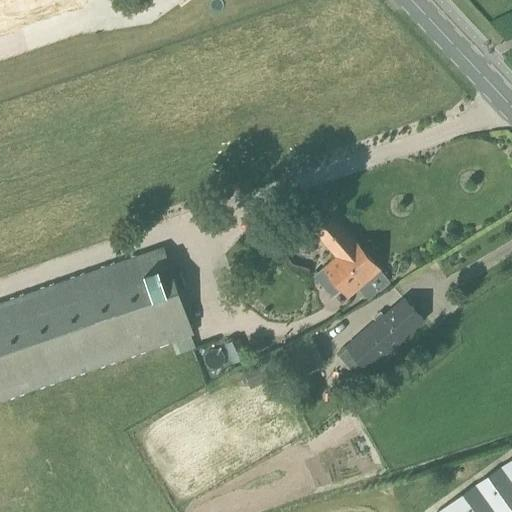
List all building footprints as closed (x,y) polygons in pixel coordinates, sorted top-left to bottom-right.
[(469,0),(485,16),(501,0),(469,0)] [(331,208),(352,212),(355,195),(334,191),(331,208)] [(333,217),(315,233),(337,258),(324,269),(342,290),(348,297),(379,270),(333,217)] [(162,247),(0,302),(0,400),(172,341),(177,353),(196,346),(192,334),(162,247)] [(324,269),(315,277),(333,298),(342,290),(324,269)] [(402,302),(348,349),(368,372),(403,341),(402,339),(423,321),(402,302)] [(288,320),(291,331),(312,326),(309,316),(288,320)] [(312,334),(279,351),(295,380),(328,363),(312,334)] [(239,339),(225,345),(233,363),(247,357),(239,339)] [(270,351),(247,362),(252,372),(275,361),(270,351)] [(511,511),(511,459),(438,511),(511,511)]
